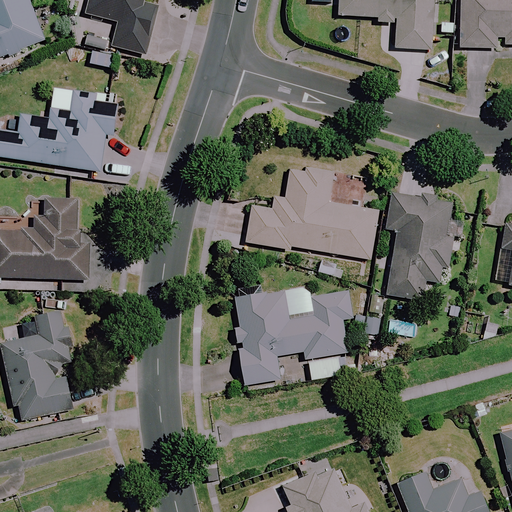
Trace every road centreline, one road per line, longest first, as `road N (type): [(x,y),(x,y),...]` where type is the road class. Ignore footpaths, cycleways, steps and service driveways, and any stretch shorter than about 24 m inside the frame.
road 1 (tertiary): [(221,65),(179,191),(162,274),(158,404),(176,511)]
road 2 (residential): [(511,129),(456,130),(221,65)]
